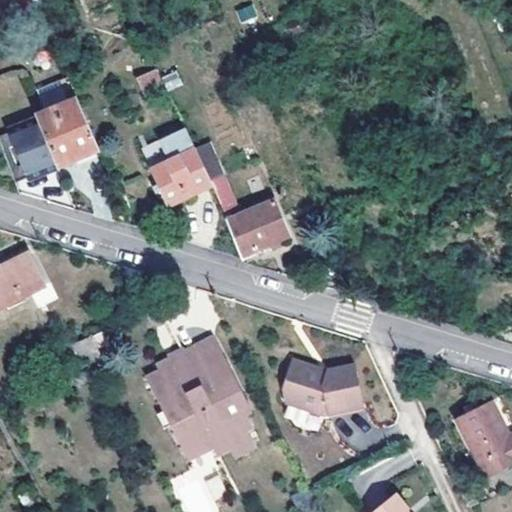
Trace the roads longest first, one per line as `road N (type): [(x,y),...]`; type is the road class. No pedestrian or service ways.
road 1 (residential): [(369,322),(0,203)]
road 2 (residential): [(369,322),(458,511)]
road 3 (residential): [(511,363),(369,322)]
